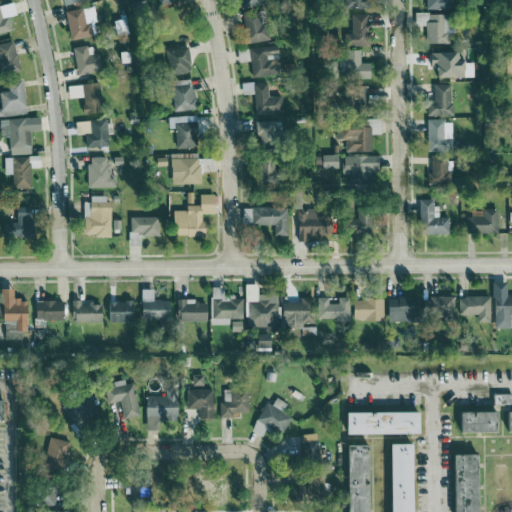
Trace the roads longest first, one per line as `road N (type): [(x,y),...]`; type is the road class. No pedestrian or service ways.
road 1 (tertiary): [(0,264),(511,261)]
road 2 (residential): [(39,0),(61,133),(62,266)]
road 3 (residential): [(212,0),(232,105),(234,262)]
road 4 (residential): [(399,0),(402,262)]
road 5 (residential): [(96,453),(255,448)]
